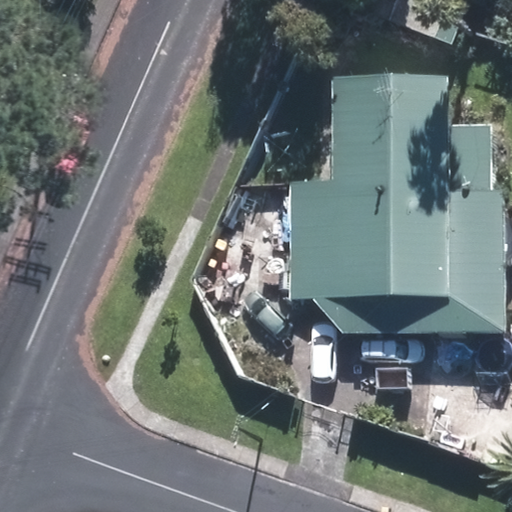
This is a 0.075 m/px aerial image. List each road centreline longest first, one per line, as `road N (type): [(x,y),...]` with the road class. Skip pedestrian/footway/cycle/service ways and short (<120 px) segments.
road 1 (residential): [(178,0),(0,411)]
road 2 (residential): [(225,511),(0,433)]
